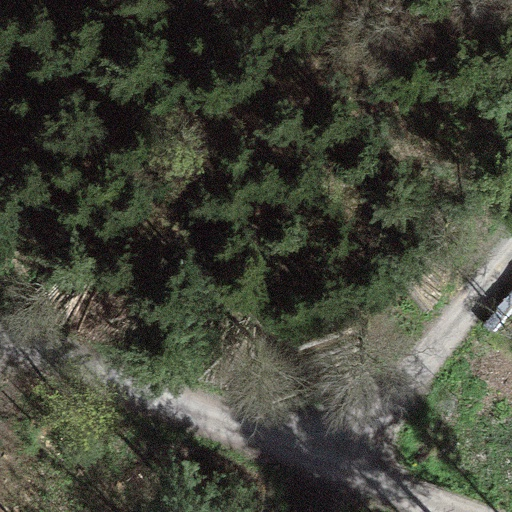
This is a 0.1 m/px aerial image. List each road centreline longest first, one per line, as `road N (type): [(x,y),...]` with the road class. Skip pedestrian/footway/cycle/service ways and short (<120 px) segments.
road 1 (track): [(463,511),(0,328)]
road 2 (track): [(511,250),(423,348),(291,450)]
